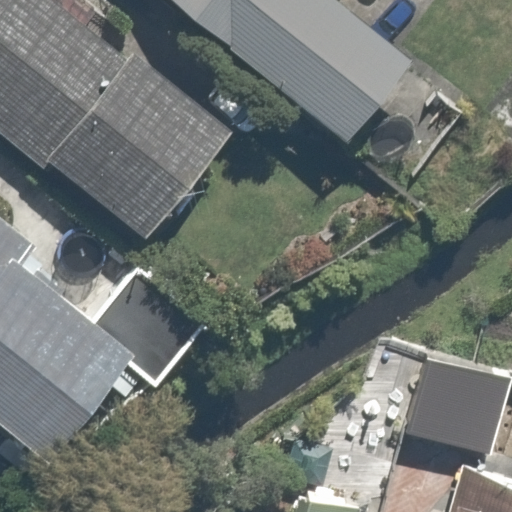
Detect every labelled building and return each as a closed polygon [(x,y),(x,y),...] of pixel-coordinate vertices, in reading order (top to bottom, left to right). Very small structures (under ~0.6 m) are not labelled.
[(80,0),(0,0),(0,119),(150,251),(244,144),(80,0)] [(168,0),(360,161),(431,77),(339,0),(168,0)] [(0,424),(61,475),(140,379),(168,403),(225,334),(140,263),(87,326),(19,268),(38,246),(0,214),(0,424)] [(511,405),(511,370),(431,348),(407,434),(497,459),(511,405)] [(511,511),(511,485),(463,473),(452,511),(511,511)] [(363,511),(365,507),(301,491),(295,511),(363,511)]
